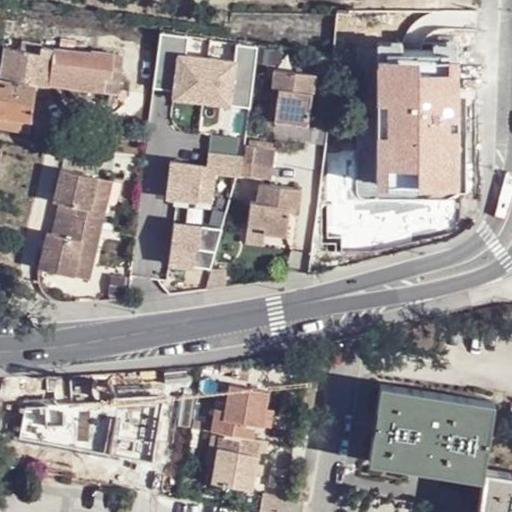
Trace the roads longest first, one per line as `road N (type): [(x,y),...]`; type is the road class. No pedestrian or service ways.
road 1 (residential): [(0,349),(295,306)]
road 2 (residential): [(511,156),(487,239),(295,306)]
road 3 (residential): [(295,306),(482,274),(511,252)]
road 4 (residential): [(323,511),(346,353)]
